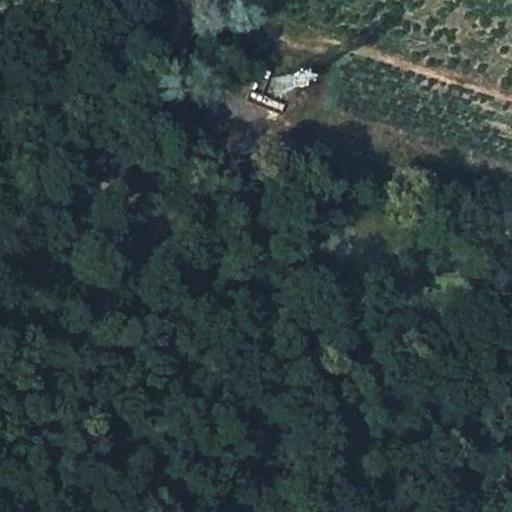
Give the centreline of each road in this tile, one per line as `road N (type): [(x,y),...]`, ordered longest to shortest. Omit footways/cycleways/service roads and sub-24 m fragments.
road 1 (track): [(0,353),(15,340),(193,0)]
road 2 (track): [(511,208),(141,99)]
